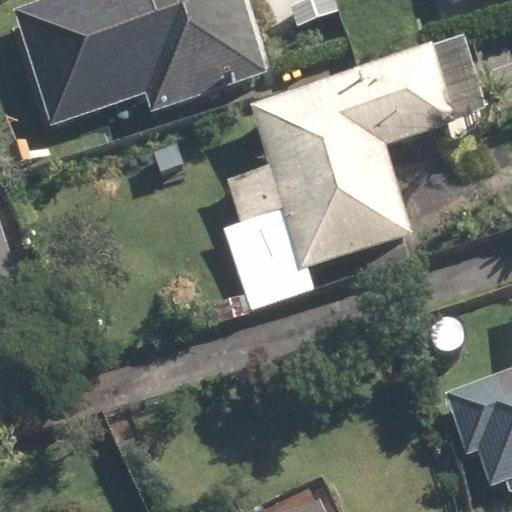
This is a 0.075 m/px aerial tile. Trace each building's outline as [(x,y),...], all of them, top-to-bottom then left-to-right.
[(46,0),(15,11),(56,122),(143,91),(149,107),(271,63),(247,0),(46,0)] [(285,210),(306,271),(415,235),(388,151),(486,119),(464,54),(442,61),(441,55),(257,115),(274,167),(230,183),(243,224),(285,210)] [(511,69),(488,77),(501,117),(511,113),(511,69)] [(0,312),(28,303),(0,216),(0,312)] [(244,274),(250,299),(268,295),(262,270),(244,274)] [(358,399),(380,409),(395,379),(373,368),(358,399)] [(64,471),(78,499),(103,486),(90,458),(64,471)] [(339,511),(328,487),(275,511),(339,511)]
